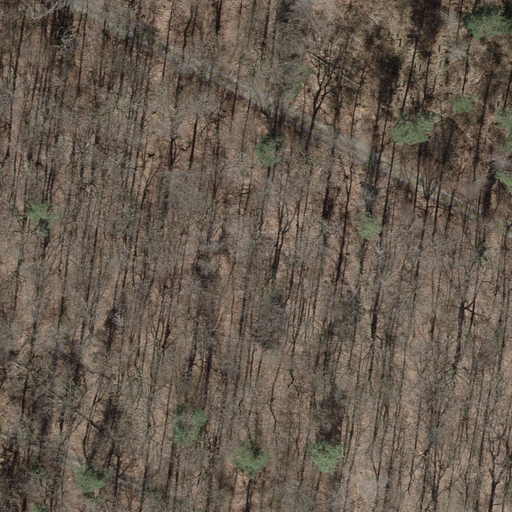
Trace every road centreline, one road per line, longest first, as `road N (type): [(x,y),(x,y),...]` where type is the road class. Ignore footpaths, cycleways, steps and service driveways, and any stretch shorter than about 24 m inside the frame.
road 1 (track): [(511,218),(79,0)]
road 2 (track): [(200,511),(0,431)]
